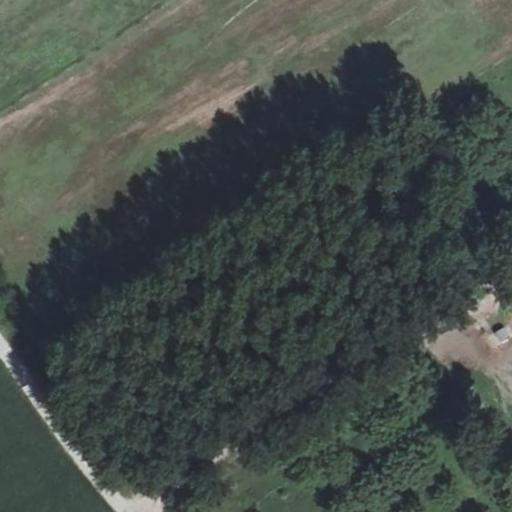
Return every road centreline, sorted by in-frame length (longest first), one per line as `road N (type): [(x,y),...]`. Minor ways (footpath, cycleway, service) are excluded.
road 1 (track): [(150,511),(166,478),(212,442),(511,272)]
road 2 (track): [(0,339),(126,511)]
